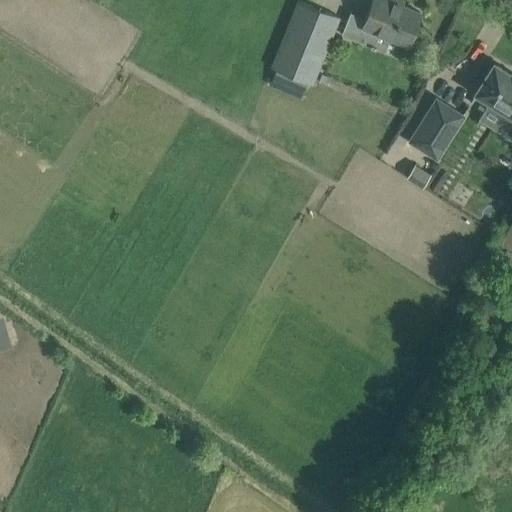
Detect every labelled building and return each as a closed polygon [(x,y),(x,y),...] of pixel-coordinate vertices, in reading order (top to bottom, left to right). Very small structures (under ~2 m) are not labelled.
[(297,0),(271,67),(312,83),(339,16),(299,0),(297,0)] [(390,0),(372,0),(365,18),(362,25),(408,43),(420,12),(390,0)] [(476,89),(475,91),(477,93),(477,92),(490,101),(486,108),(500,117),(504,109),(511,114),(511,72),(510,72),(510,73),(495,64),(493,62),(492,64),(493,65),(476,90),(476,89)] [(436,156),(464,112),(436,94),(408,139),(436,156)] [(414,163),(405,176),(421,186),(429,173),(414,163)] [(511,221),(500,244),(511,250),(511,221)] [(0,345),(12,342),(3,313),(0,313),(0,345)]
